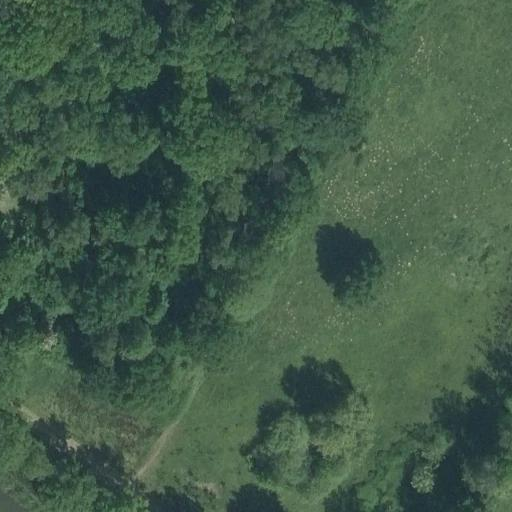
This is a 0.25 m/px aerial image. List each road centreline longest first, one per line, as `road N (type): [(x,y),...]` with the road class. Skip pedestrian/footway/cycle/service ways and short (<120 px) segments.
road 1 (track): [(363,511),(408,422),(511,288)]
road 2 (track): [(0,398),(155,511)]
